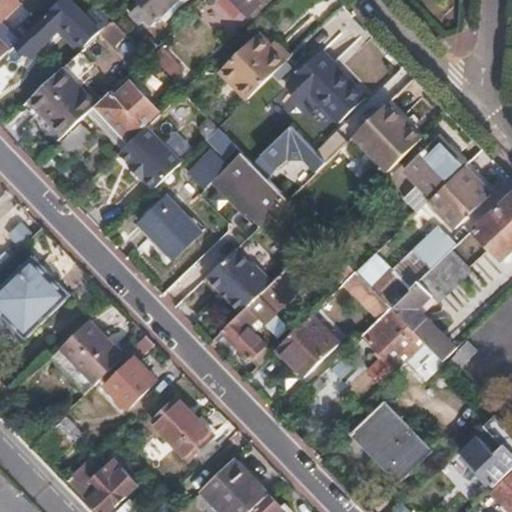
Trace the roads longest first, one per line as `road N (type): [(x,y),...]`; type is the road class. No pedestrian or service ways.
road 1 (residential): [(0,150),(347,511)]
road 2 (residential): [(485,121),(369,0)]
road 3 (residential): [(494,0),(485,121)]
